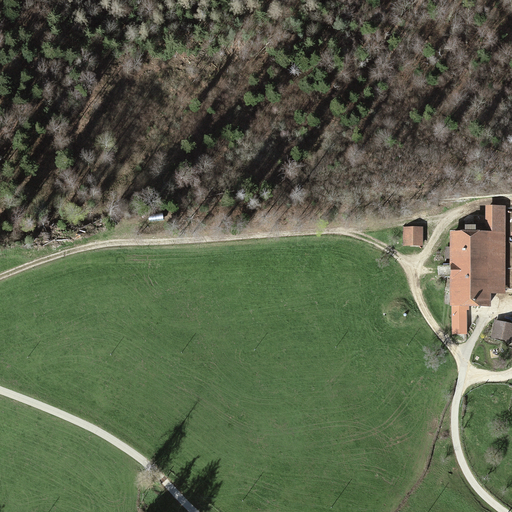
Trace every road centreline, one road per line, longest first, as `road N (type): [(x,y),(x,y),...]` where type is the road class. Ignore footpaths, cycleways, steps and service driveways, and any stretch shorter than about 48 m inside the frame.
road 1 (track): [(0,278),(87,250),(336,234),(402,256),(421,306),(468,352)]
road 2 (track): [(0,390),(129,450),(194,511)]
road 3 (track): [(504,511),(471,479),(454,430),(458,388),(482,321)]
road 4 (track): [(406,262),(445,222),(511,199)]
